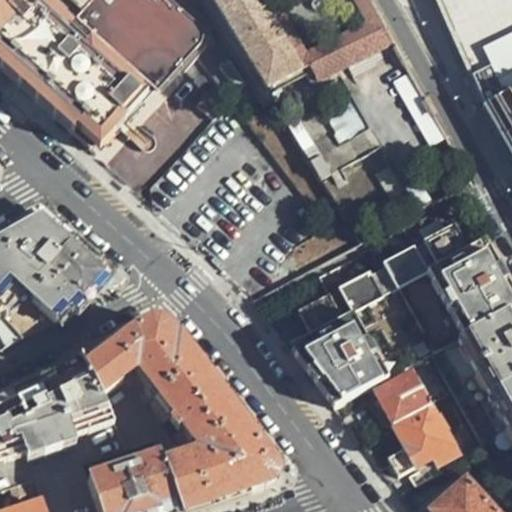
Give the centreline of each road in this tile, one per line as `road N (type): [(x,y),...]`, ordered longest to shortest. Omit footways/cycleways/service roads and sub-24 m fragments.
road 1 (tertiary): [(338,494),(218,323),(173,282)]
road 2 (residential): [(511,223),(385,0)]
road 3 (residential): [(0,369),(173,282)]
road 4 (tertiary): [(173,282),(47,176)]
